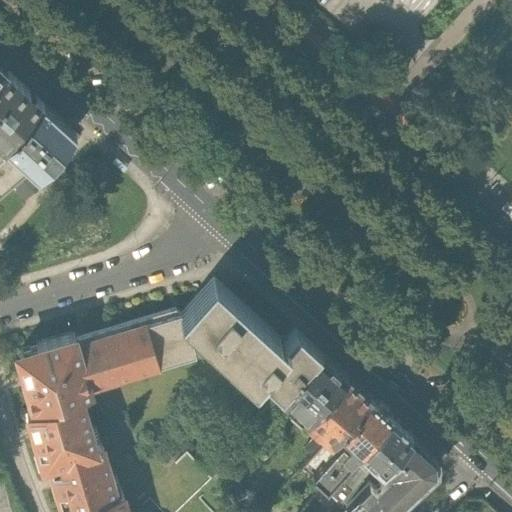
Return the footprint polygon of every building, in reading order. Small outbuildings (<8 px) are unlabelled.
[(41,96),(4,63),(0,67),(0,133),(4,137),(41,96)] [(41,96),(4,137),(31,162),(68,120),(41,96)] [(4,137),(0,140),(0,187),(31,162),(4,137)] [(242,297),(212,271),(179,307),(178,308),(191,319),(191,320),(253,377),(259,370),(259,369),(260,370),(267,362),(273,368),(266,376),(281,390),(319,347),(319,346),(307,335),(294,323),(283,335),(242,297)] [(179,307),(174,302),(165,304),(105,321),(74,331),(73,328),(20,344),(27,370),(23,372),(27,388),(31,402),(26,404),(33,431),(41,456),(47,454),(54,480),(61,505),(68,504),(70,511),(126,511),(120,487),(114,489),(99,438),(94,440),(76,379),(87,376),(87,378),(194,347),(187,324),(191,320),(191,319),(178,308),(179,307)] [(281,390),(280,390),(305,414),(345,370),(332,358),(320,347),(319,347),(281,390)] [(358,381),(345,370),(305,414),(330,435),(331,433),(369,392),(358,381)] [(369,392),(331,433),(340,441),(312,471),(324,483),(390,411),(380,402),(369,392)] [(390,411),(324,483),(336,493),(367,459),(364,456),(368,452),(380,463),(385,458),(410,430),(400,420),(390,411)] [(434,452),(410,430),(385,458),(390,464),(373,480),(367,475),(362,480),(344,499),(354,509),(351,511),(336,511),(334,509),(331,511),(381,511),(387,507),(434,463),(434,452)] [(500,511),(480,495),(466,495),(447,511),(500,511)]
